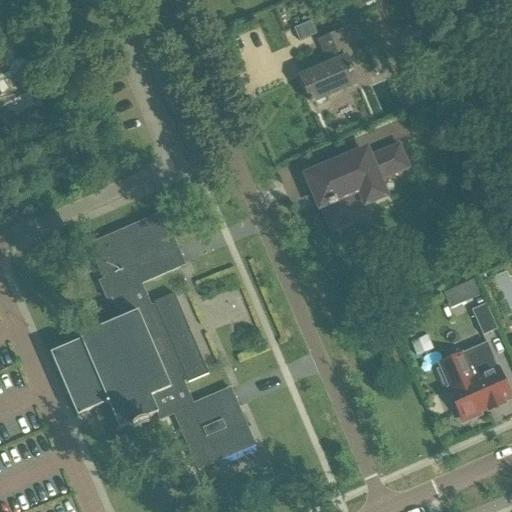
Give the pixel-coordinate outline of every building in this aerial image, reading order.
[(416,22),(406,26),(411,39),(421,35),(416,22)] [(311,103),(355,86),(347,65),(351,63),(344,46),(349,44),(344,31),(317,42),(326,66),(300,76),(311,103)] [(321,206),(323,205),(332,228),(336,227),(337,229),(350,224),(349,221),(352,220),(349,211),(370,201),(372,204),(381,200),(380,197),(384,196),(378,182),(409,168),(399,145),(368,158),(366,153),(309,177),(311,181),(307,183),(316,203),(319,202),(321,206)] [(75,418),(92,411),(107,446),(123,439),(120,430),(128,427),(133,431),(147,425),(147,419),(155,415),(158,421),(172,416),(195,471),(252,446),(228,390),(191,405),(182,385),(206,375),(173,297),(149,307),(141,287),(185,268),(162,213),(86,245),(101,280),(96,282),(105,302),(109,300),(118,320),(77,337),(79,341),(48,354),(75,418)] [(455,289),(462,305),(482,296),(475,280),(455,289)] [(483,337),(498,330),(486,305),(472,311),(483,337)] [(449,390),(464,423),(480,416),(479,413),(488,409),(489,411),(505,404),(504,402),(511,399),(487,345),(440,365),(442,369),(438,371),(445,387),(449,385),(451,389),(449,390)]
